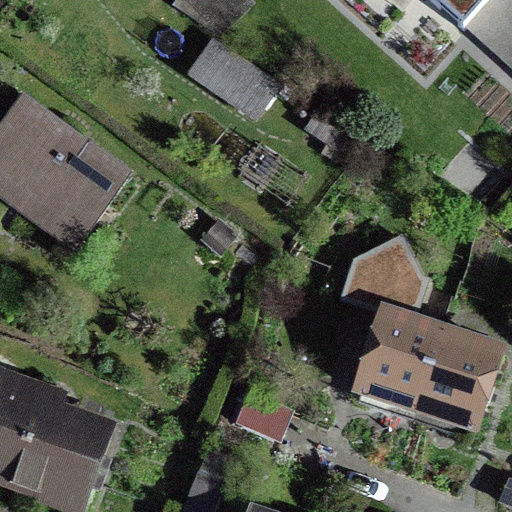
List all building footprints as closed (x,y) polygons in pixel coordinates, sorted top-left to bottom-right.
[(251,13),(237,0),(194,0),(191,3),(225,38),(251,13)] [(491,0),(428,0),(463,31),(491,0)] [(511,0),(510,0),(476,38),(511,70),(511,0)] [(310,27),(287,7),(266,32),(290,51),(310,27)] [(280,96),(212,56),(193,89),(261,129),(280,96)] [(132,187),(36,116),(0,164),(0,200),(79,259),(132,187)] [(412,406),(437,327),(381,309),(355,388),(412,406)] [(437,327),(412,406),(469,424),(494,345),(437,327)] [(0,497),(40,511),(93,511),(119,443),(62,423),(0,385),(0,497)] [(245,391),(230,425),(274,445),(289,410),(245,391)] [(222,511),(237,470),(200,457),(181,511),(222,511)]
